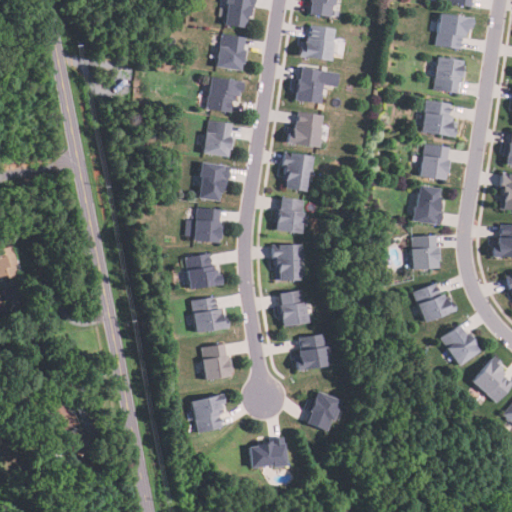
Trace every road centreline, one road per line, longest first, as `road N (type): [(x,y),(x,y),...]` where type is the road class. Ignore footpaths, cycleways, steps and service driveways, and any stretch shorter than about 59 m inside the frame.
road 1 (residential): [(148,511),(49,0)]
road 2 (residential): [(277,0),(243,230),(264,397)]
road 3 (residential): [(511,339),(492,323),(466,263),(499,0)]
